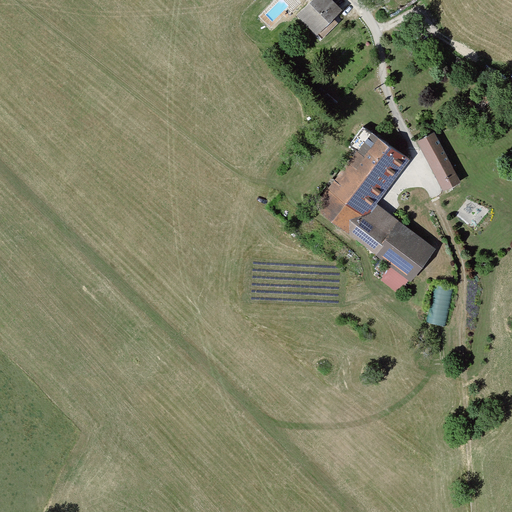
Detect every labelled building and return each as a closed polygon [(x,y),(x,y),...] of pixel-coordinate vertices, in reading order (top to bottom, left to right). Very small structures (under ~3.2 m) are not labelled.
[(315,0),(303,13),(316,26),(329,13),(331,14),(336,9),(336,8),(328,0),(315,0)] [(481,103),(491,101),(490,94),(480,96),(481,103)] [(375,254),(397,228),(390,222),(384,230),(382,229),(362,213),(377,193),(404,156),(363,125),(361,126),(346,145),(355,152),(333,181),(314,206),(368,248),(375,254)] [(459,182),(433,134),(420,140),(445,189),(459,182)] [(397,228),(375,254),(410,280),(430,254),(397,228)] [(451,323),(453,286),(434,285),(432,322),(451,323)]
